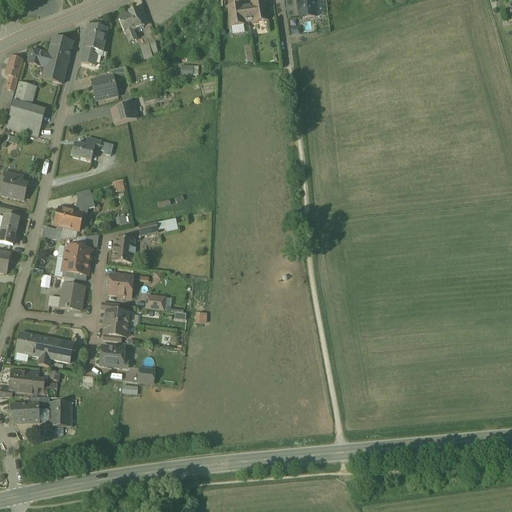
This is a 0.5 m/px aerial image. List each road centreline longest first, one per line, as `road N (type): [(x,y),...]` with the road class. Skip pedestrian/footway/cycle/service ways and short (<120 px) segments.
road 1 (secondary): [(511,435),(162,469),(17,495)]
road 2 (track): [(341,450),(289,70)]
road 3 (residential): [(85,12),(10,315)]
